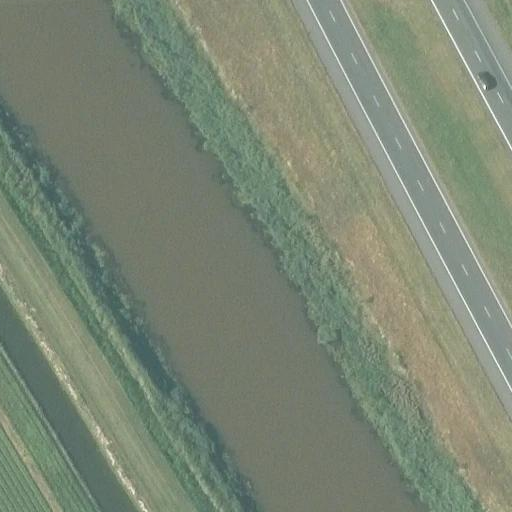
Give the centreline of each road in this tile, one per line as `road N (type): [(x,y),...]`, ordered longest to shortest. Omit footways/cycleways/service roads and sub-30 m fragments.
road 1 (motorway): [(323,0),(511,360)]
road 2 (motorway): [(511,118),(446,0)]
